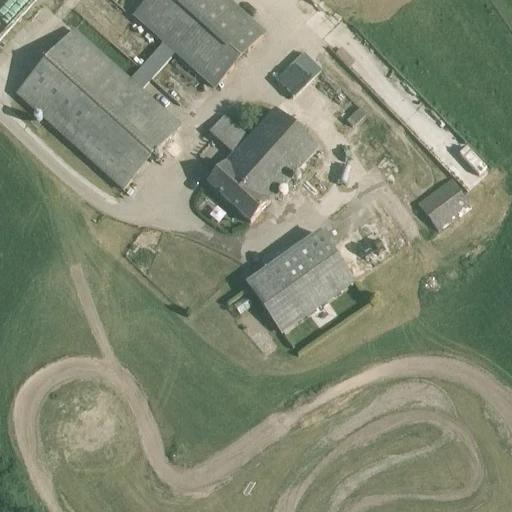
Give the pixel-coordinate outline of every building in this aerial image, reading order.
[(219,87),(263,38),(221,0),(152,0),(139,15),(219,87)] [(182,128),(75,32),(15,97),(123,194),(182,128)] [(322,72),(304,52),(273,81),(291,101),(322,72)] [(346,124),(353,131),(362,123),(365,126),(370,120),(367,117),(360,109),(346,124)] [(251,225),(319,151),(276,112),(250,140),(225,118),(209,135),(234,158),(208,186),(251,225)] [(473,212),(451,182),(418,207),(440,237),(473,212)] [(320,235),(247,288),(282,337),(410,247),(381,205),(326,243),(320,235)]
